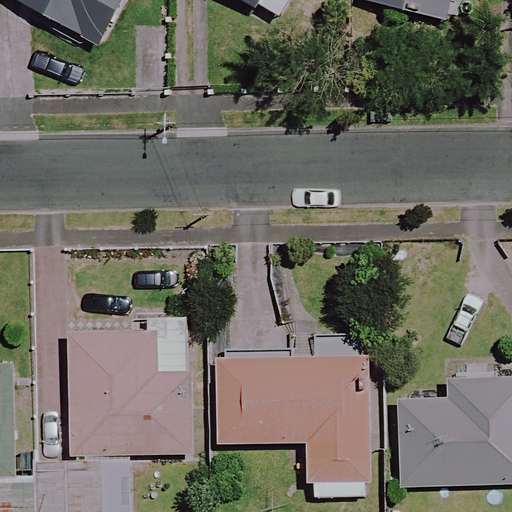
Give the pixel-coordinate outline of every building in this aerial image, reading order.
[(16,0),(101,46),(126,0),(16,0)] [(242,0),(256,8),(261,0),(242,0)] [(454,0),(367,0),(367,3),(450,21),(454,0)] [(191,401),(189,319),(152,321),(152,332),(69,335),(73,459),(103,458),(105,511),(133,511),(132,458),(200,455),(198,401),(191,401)] [(223,367),(209,367),(209,388),(223,388),(223,446),(311,446),(311,499),(371,499),(371,357),(223,358),(223,367)] [(0,480),(16,480),(14,370),(0,370),(0,480)] [(511,375),(452,376),(452,402),(403,402),(403,487),(511,486),(511,375)]
